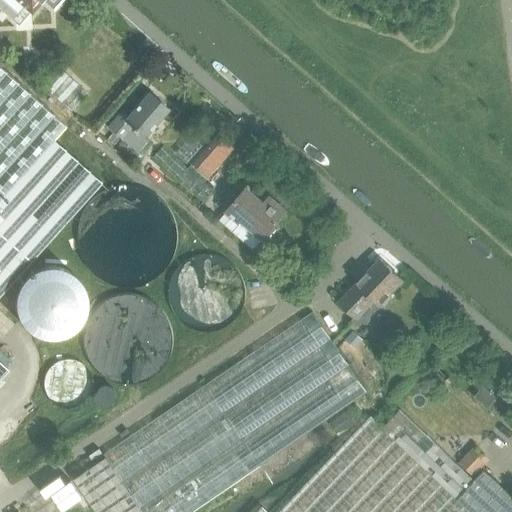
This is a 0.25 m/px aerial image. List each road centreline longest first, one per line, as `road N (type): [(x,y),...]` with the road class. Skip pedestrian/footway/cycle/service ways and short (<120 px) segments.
road 1 (residential): [(0,494),(307,291),(371,226)]
road 2 (residential): [(371,226),(117,0)]
road 3 (residential): [(511,350),(371,226)]
road 4 (unknown): [(511,145),(481,0)]
